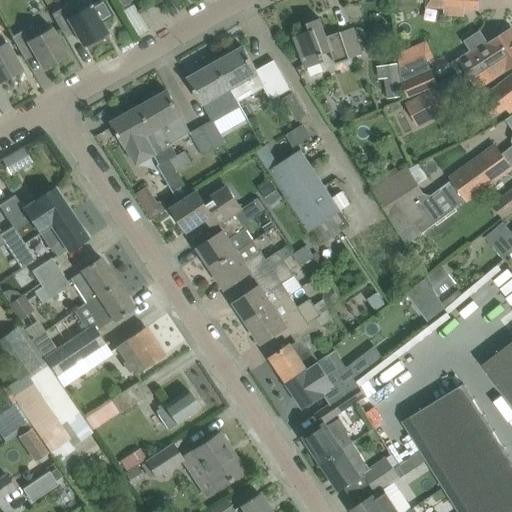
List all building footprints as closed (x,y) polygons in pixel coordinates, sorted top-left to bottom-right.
[(76,13),(70,3),(51,14),(64,37),(65,36),(63,32),(72,27),(82,45),(105,32),(99,22),(110,16),(101,0),(99,0),(90,5),(90,4),(88,5),(89,6),(76,13)] [(114,0),(120,9),(121,9),(121,8),(127,4),(130,1),(129,0),(114,0)] [(426,0),(426,6),(445,7),(478,9),(478,0),(426,0)] [(134,5),(123,11),(137,36),(149,30),(134,5)] [(294,36),(301,55),(306,68),(326,61),(324,54),(331,51),(333,58),(335,64),(362,54),(360,47),(353,28),(340,32),(326,37),(320,18),(307,23),(309,30),(294,36)] [(11,37),(15,43),(25,60),(26,59),(23,55),(33,50),(43,68),(65,55),(47,23),(34,31),(31,26),(11,37)] [(460,62),(465,69),(478,89),(511,67),(511,29),(460,62)] [(0,80),(21,69),(0,33),(0,80)] [(437,86),(437,85),(420,44),(398,54),(402,83),(408,98),(437,86)] [(244,48),(216,64),(238,101),(264,87),(271,99),(289,89),(274,62),(258,71),(244,48)] [(458,59),(451,63),(458,73),(465,69),(460,62),(458,59)] [(238,101),(216,64),(189,79),(202,104),(203,103),(211,117),(221,111),(224,116),(240,107),(238,101)] [(384,79),(386,87),(387,98),(402,96),(397,64),(377,66),(379,80),(384,79)] [(458,73),(437,85),(437,86),(444,98),(465,87),(458,73)] [(511,74),(502,82),(492,90),(498,99),(476,115),(483,125),(506,108),(510,114),(511,111),(511,74)] [(406,103),(418,127),(448,112),(435,88),(406,103)] [(168,91),(140,107),(163,149),(170,145),(171,145),(169,140),(189,129),(181,116),(177,109),(168,91)] [(283,99),(297,121),(308,114),(294,92),(283,99)] [(156,155),(183,202),(191,196),(179,177),(176,172),(170,160),(177,156),(171,145),(170,145),(163,149),(140,107),(126,115),(125,113),(115,118),(116,120),(112,123),(126,147),(137,165),(156,155)] [(213,120),(201,126),(214,150),(226,143),(213,120)] [(286,135),(294,149),(313,138),(304,124),(286,135)] [(214,150),(201,126),(190,133),(203,156),(214,150)] [(424,194),(414,200),(424,216),(416,222),(422,233),(455,210),(454,208),(465,200),(466,202),(488,186),(511,168),(511,139),(511,141),(511,147),(502,155),(496,146),(450,179),(451,181),(431,196),(424,194)] [(12,155),(20,168),(30,162),(23,149),(12,155)] [(170,160),(176,172),(191,163),(185,151),(177,156),(170,160)] [(307,232),(313,229),(331,216),(332,216),(340,210),(332,198),(301,151),(268,172),(307,232)] [(397,168),(369,184),(406,243),(422,233),(416,222),(424,216),(414,200),(424,194),(408,166),(399,172),(397,168)] [(213,229),(218,225),(236,213),(243,208),(227,184),(203,200),(197,192),(191,196),(183,202),(172,209),(173,210),(169,212),(176,222),(179,220),(187,231),(206,219),(213,229)] [(39,233),(70,213),(53,188),(36,200),(32,194),(19,203),(14,195),(0,204),(0,208),(9,222),(12,226),(14,229),(30,219),(39,233)] [(511,212),(511,188),(492,205),(503,219),(511,212)] [(343,191),(332,198),(340,210),(350,204),(343,191)] [(156,201),(153,196),(141,204),(150,219),(166,209),(161,201),(156,201)] [(264,210),(257,199),(247,206),(254,216),(264,210)] [(332,216),(331,216),(341,232),(351,226),(340,210),(332,216)] [(87,238),(70,213),(39,233),(55,257),(67,250),(67,251),(87,238)] [(211,268),(237,251),(253,240),(236,213),(218,225),(223,232),(198,248),(211,268)] [(452,214),(432,228),(433,229),(437,236),(438,237),(458,222),(452,214)] [(331,216),(313,229),(321,241),(326,238),(328,241),(341,232),(331,216)] [(503,222),(485,237),(496,250),(504,260),(511,253),(511,252),(511,232),(511,233),(503,222)] [(14,229),(12,226),(0,234),(0,237),(20,268),(34,259),(14,229)] [(250,273),(254,279),(284,259),(278,251),(266,259),(261,252),(245,263),(237,251),(211,268),(225,289),(250,273)] [(28,292),(40,284),(59,271),(51,258),(31,271),(35,277),(23,285),(28,292)] [(69,279),(85,303),(116,283),(100,258),(80,271),(81,272),(69,279)] [(234,303),(247,323),(290,295),(282,284),(294,275),(284,259),(254,279),(259,287),(234,303)] [(443,265),(426,277),(435,292),(437,295),(438,296),(455,283),(453,279),(443,265)] [(59,271),(40,284),(41,287),(34,292),(42,304),(69,285),(59,271)] [(425,278),(406,293),(430,325),(448,312),(446,308),(442,303),(438,296),(437,295),(435,292),(426,277),(425,278)] [(56,348),(45,331),(32,340),(56,375),(84,357),(104,343),(96,331),(101,327),(113,319),(114,320),(133,308),(116,283),(85,303),(73,311),(85,329),(56,348)] [(511,285),(494,294),(510,328),(511,326),(511,285)] [(285,327),(290,334),(320,314),(329,308),(328,307),(340,299),(332,286),(327,289),(324,293),(323,299),(314,305),(310,299),(298,307),(290,295),(247,323),(261,343),(278,332),(285,327)] [(459,289),(442,303),(446,308),(463,294),(459,289)] [(385,304),(377,292),(367,298),(375,311),(385,304)] [(33,310),(23,294),(8,304),(18,320),(33,310)] [(271,357),(287,383),(317,360),(306,343),(311,339),(308,335),(326,323),(334,317),(329,308),(320,314),(290,334),(296,342),(290,345),(290,344),(271,357)] [(469,334),(476,343),(498,326),(491,317),(469,334)] [(37,320),(24,329),(32,340),(45,331),(37,320)] [(32,340),(24,329),(21,324),(0,338),(0,358),(15,382),(25,375),(30,382),(8,397),(3,390),(0,391),(0,434),(3,440),(29,423),(31,424),(32,424),(40,437),(60,424),(64,430),(70,426),(75,434),(83,428),(78,421),(83,418),(55,377),(56,375),(32,340)] [(145,328),(128,340),(116,347),(135,374),(163,354),(145,328)] [(511,342),(484,363),(511,400),(511,342)] [(104,343),(84,357),(91,367),(111,353),(104,343)] [(368,349),(346,366),(357,380),(379,364),(368,349)] [(317,360),(287,383),(304,407),(323,394),(322,393),(334,386),(317,360)] [(358,381),(357,380),(346,366),(335,374),(346,390),(358,381)] [(111,399),(120,413),(143,397),(134,383),(111,399)] [(329,405),(336,415),(357,401),(366,395),(358,383),(344,392),(345,394),(329,405)] [(511,511),(511,461),(463,383),(402,422),(457,511),(511,511)] [(187,389),(170,401),(155,411),(167,429),(199,408),(187,389)] [(320,425),(304,436),(321,463),(342,449),(352,442),(344,430),(346,428),(340,418),(327,426),(324,422),(320,425)] [(36,435),(30,425),(17,433),(24,443),(36,435)] [(219,433),(191,452),(181,459),(172,445),(144,462),(140,465),(149,479),(154,476),(155,478),(181,461),(204,496),(243,469),(219,433)] [(342,449),(321,463),(339,489),(355,478),(360,476),(363,473),(370,469),(352,442),(342,449)] [(126,469),(143,457),(137,448),(119,460),(126,469)] [(393,468),(370,484),(377,494),(384,489),(400,478),(421,464),(414,454),(393,468)] [(370,469),(363,473),(370,484),(393,468),(387,458),(370,469)] [(142,475),(136,465),(125,473),(130,482),(142,475)] [(22,488),(31,502),(57,484),(48,470),(22,488)] [(0,476),(0,498),(15,488),(4,474),(0,476)] [(368,498),(352,509),(353,511),(399,511),(384,489),(377,494),(373,496),(373,495),(368,498)] [(270,511),(258,493),(239,506),(243,511),(270,511)] [(227,500),(209,511),(232,511),(234,511),(227,500)]
